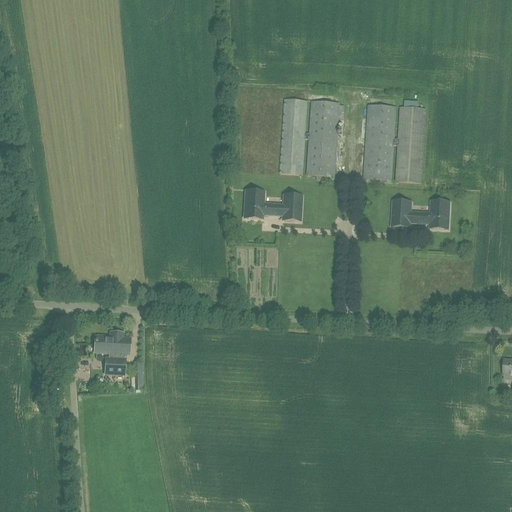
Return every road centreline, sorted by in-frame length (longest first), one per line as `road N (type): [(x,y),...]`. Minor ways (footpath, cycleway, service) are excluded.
road 1 (unclassified): [(511,331),(67,306)]
road 2 (unclassified): [(81,511),(67,306)]
